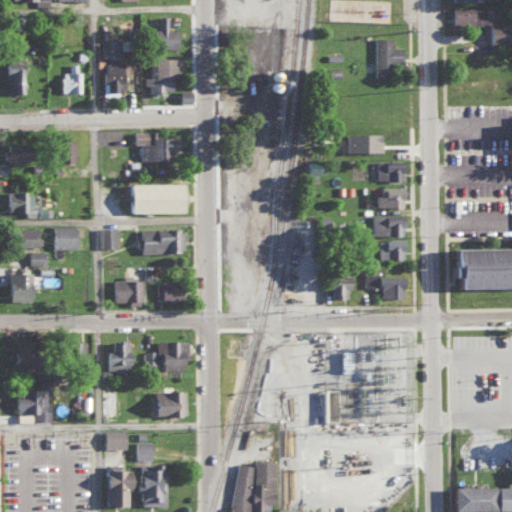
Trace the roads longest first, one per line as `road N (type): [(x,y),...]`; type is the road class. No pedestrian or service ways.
road 1 (residential): [(215,511),(223,487),(215,0)]
road 2 (residential): [(511,316),(0,318)]
road 3 (residential): [(435,511),(434,0)]
road 4 (residential): [(217,117),(0,123)]
